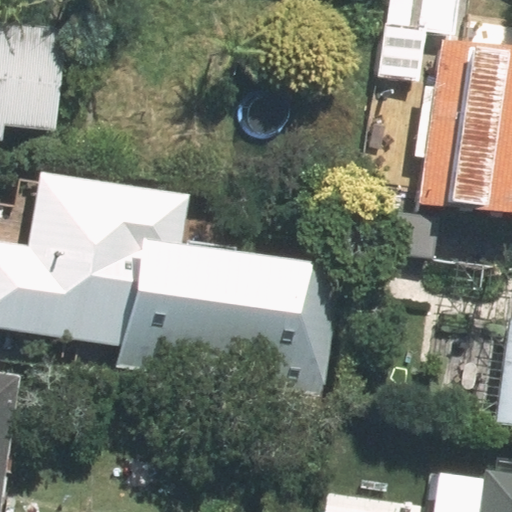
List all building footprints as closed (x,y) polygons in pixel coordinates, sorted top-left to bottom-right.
[(415,84),(421,31),(452,34),(456,0),(384,0),(376,79),(415,84)] [(0,129),(0,123),(52,127),(59,27),(0,22),(0,129)] [(511,47),(434,39),(414,204),(511,215),(511,47)] [(0,240),(0,328),(115,342),(111,372),(321,398),(337,262),(185,243),(191,190),(33,171),(24,244),(0,240)] [(511,315),(507,315),(492,419),(511,422),(511,315)] [(0,495),(14,368),(0,366),(0,495)] [(479,477),(433,472),(429,511),(511,511),(511,473),(480,470),(479,477)] [(307,511),(310,479),(263,475),(260,511),(307,511)]
